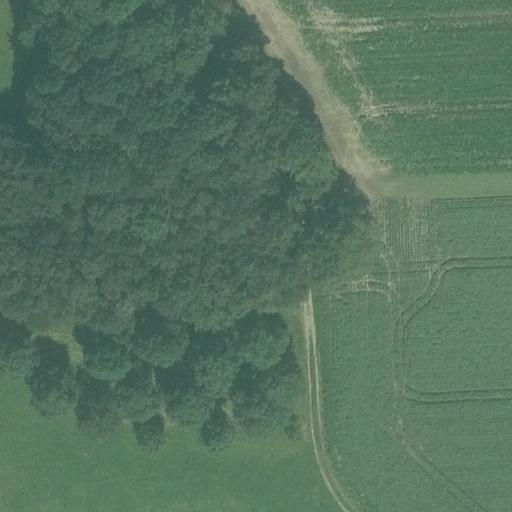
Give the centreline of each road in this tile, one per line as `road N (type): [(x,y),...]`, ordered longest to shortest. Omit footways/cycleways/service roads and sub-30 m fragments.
road 1 (track): [(178,0),(298,203),(322,472),(350,511)]
road 2 (track): [(0,305),(305,293)]
